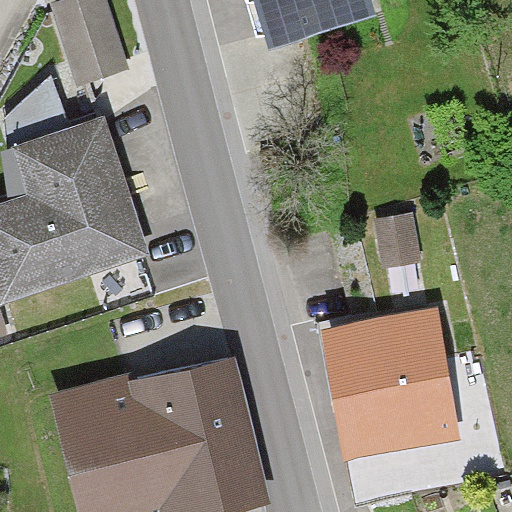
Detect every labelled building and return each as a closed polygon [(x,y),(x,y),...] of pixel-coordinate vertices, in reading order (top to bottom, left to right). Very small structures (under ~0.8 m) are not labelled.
[(71,0),(54,6),(89,111),(139,94),(107,0),(71,0)] [(260,0),(275,45),(380,12),(375,0),(260,0)] [(0,290),(3,298),(149,251),(105,116),(8,148),(22,191),(0,198),(0,290)] [(444,313),(330,328),(352,500),(466,486),(444,313)] [(233,353),(54,395),(81,511),(226,511),(268,502),(233,353)]
